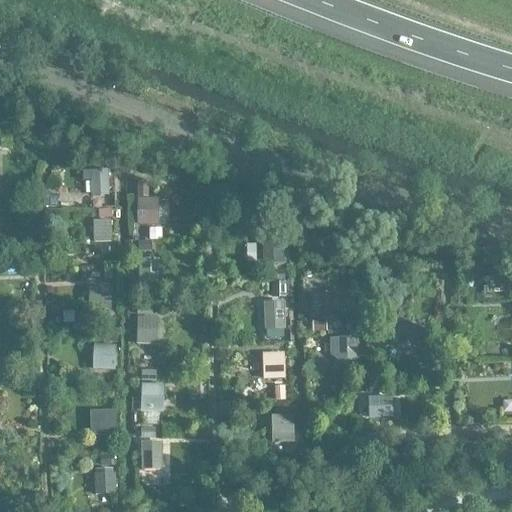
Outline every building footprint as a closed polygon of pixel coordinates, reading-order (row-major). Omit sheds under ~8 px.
[(108,169),(82,170),(82,181),(91,180),(91,196),(109,195),(108,169)] [(138,182),(138,196),(148,196),(148,182),(138,182)] [(158,197),(137,197),(137,225),(158,225),(158,197)] [(111,209),(98,210),(99,218),(112,217),(111,209)] [(111,242),(111,219),(94,219),(94,242),(111,242)] [(161,228),(149,228),(149,240),(161,240),(161,228)] [(283,264),(282,237),(259,237),(260,264),(283,264)] [(110,258),(110,247),(101,247),(100,258),(110,258)] [(158,258),(137,258),(138,285),(159,284),(158,258)] [(113,269),(105,268),(104,280),(112,280),(113,269)] [(284,279),(283,270),(274,270),(274,280),(284,279)] [(272,281),(272,297),(285,297),(285,281),(272,281)] [(111,304),(112,284),(93,283),(92,304),(111,304)] [(503,285),(482,286),(483,293),(476,293),(477,301),(504,299),(503,285)] [(334,319),(333,292),(311,293),(312,320),(334,319)] [(264,302),(264,329),(284,329),(284,301),(264,302)] [(137,314),(152,314),(152,304),(137,303),(137,314)] [(158,317),(137,316),(136,344),(157,345),(158,317)] [(423,328),(401,319),(390,343),(413,352),(423,328)] [(326,321),(313,321),(313,331),(326,331),(326,321)] [(102,333),(102,342),(116,343),(116,333),(102,333)] [(357,336),(329,337),(330,355),(349,368),(359,368),(357,336)] [(115,370),(116,345),(93,344),(92,369),(115,370)] [(285,379),(284,352),(262,353),(263,380),(285,379)] [(142,370),(142,381),(156,381),(156,370),(142,370)] [(164,384),(141,383),(140,412),(163,412),(164,384)] [(366,385),(366,393),(380,393),(380,384),(366,385)] [(274,386),(275,400),(286,400),(285,386),(274,386)] [(392,416),(392,395),(367,396),(368,417),(392,416)] [(274,403),(274,412),(289,411),(288,402),(274,403)] [(116,410),(89,410),(89,435),(116,434),(116,410)] [(294,442),(293,414),(271,415),(272,442),(294,442)] [(155,428),(141,428),(141,438),(155,438),(155,428)] [(162,441),(140,441),(141,469),(162,469),(162,441)] [(100,455),(100,465),(113,465),(112,454),(100,455)] [(116,494),(115,472),(113,472),(113,468),(95,469),(95,473),(94,473),(95,495),(116,494)] [(367,511),(370,509),(357,499),(347,511),(367,511)]
